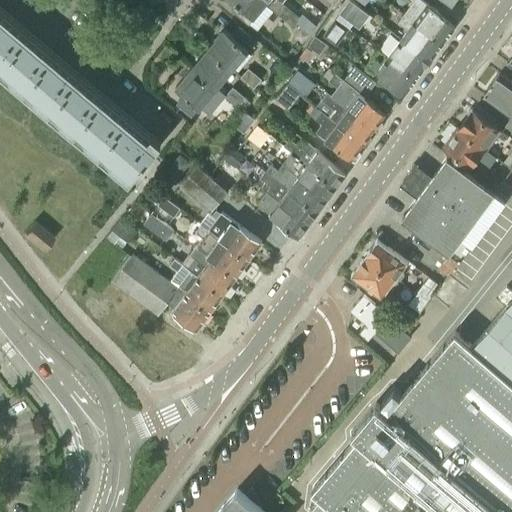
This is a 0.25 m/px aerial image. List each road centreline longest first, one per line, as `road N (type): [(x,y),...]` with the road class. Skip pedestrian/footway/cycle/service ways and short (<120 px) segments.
road 1 (residential): [(121,439),(221,389),(494,0)]
road 2 (tertiary): [(121,439),(91,376),(0,258)]
road 3 (unknown): [(511,255),(383,376)]
road 4 (tertiary): [(0,311),(68,396),(95,449)]
